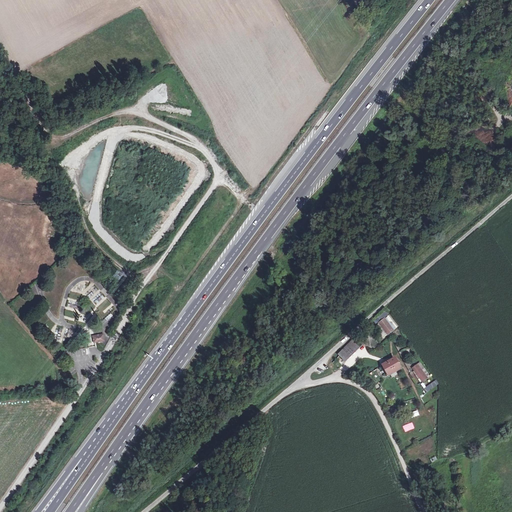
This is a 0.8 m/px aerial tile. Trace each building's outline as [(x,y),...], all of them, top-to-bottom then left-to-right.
[(394,329),(385,317),(378,322),(388,334),(394,329)] [(103,333),(92,335),(93,342),(104,341),(103,333)] [(357,349),(353,344),(351,341),(340,349),(346,357),(357,349)] [(346,357),(340,349),(335,352),(337,354),(331,358),(334,362),(340,358),(342,361),(346,357)] [(401,369),(399,364),(397,358),(382,364),(386,374),(401,369)] [(413,367),(419,380),(424,378),(418,364),(413,367)] [(424,388),(427,392),(439,384),(436,380),(424,388)]
